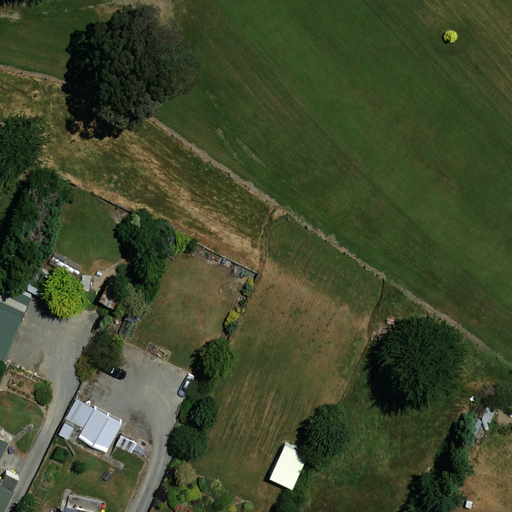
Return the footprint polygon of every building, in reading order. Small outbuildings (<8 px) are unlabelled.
[(114,269),(98,299),(127,314),(142,284),(114,269)] [(0,358),(3,360),(29,302),(0,288),(0,358)] [(75,396),(57,435),(68,440),(70,436),(106,453),(122,418),(75,396)] [(293,487),(307,453),(282,443),(268,477),(293,487)] [(0,454),(0,507),(3,509),(24,466),(0,454)] [(61,511),(52,511),(44,510),(43,511),(98,511),(99,511),(64,503),(61,511)]
